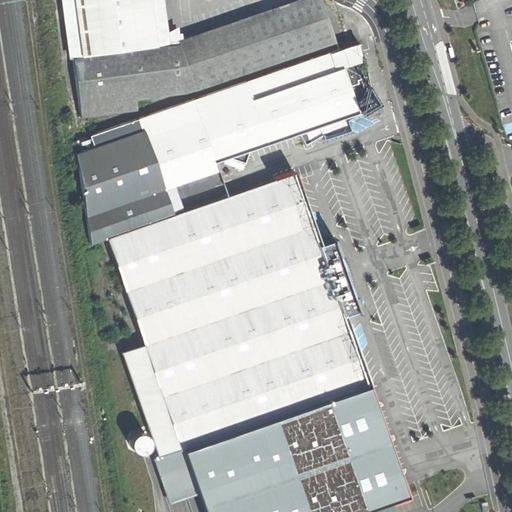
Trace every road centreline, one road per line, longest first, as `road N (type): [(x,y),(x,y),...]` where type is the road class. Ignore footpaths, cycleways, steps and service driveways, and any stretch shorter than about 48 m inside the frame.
road 1 (unclassified): [(361,0),(380,17),(508,511)]
road 2 (secondary): [(405,0),(511,419)]
road 3 (unknown): [(389,393),(293,424),(301,457),(402,429)]
road 4 (secondary): [(511,346),(455,124)]
road 5 (unclassified): [(511,245),(488,145),(455,124)]
road 6 (secondary): [(455,124),(420,0)]
